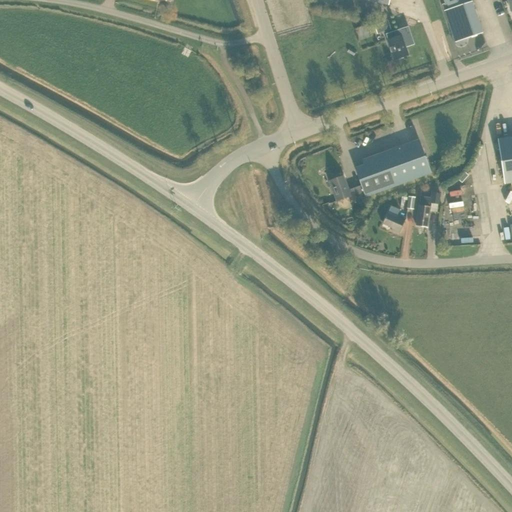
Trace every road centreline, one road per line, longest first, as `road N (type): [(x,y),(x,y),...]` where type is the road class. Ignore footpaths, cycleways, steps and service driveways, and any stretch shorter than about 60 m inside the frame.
road 1 (primary): [(511,487),(376,353),(192,207)]
road 2 (unclassified): [(511,259),(411,264),(350,249),(297,209),(264,146)]
road 3 (primary): [(192,207),(0,88)]
road 4 (tertiary): [(299,132),(511,59)]
road 5 (unclassified): [(223,44),(49,0)]
